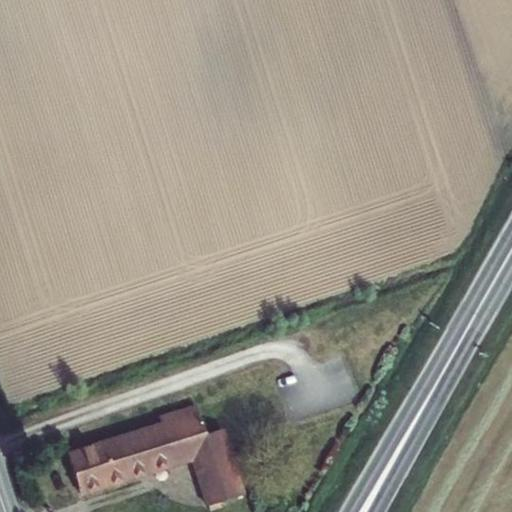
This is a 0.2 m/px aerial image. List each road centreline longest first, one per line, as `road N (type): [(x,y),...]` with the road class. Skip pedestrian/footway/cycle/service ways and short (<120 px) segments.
road 1 (primary): [(459,341),(351,511)]
road 2 (primary): [(375,511),(459,341)]
